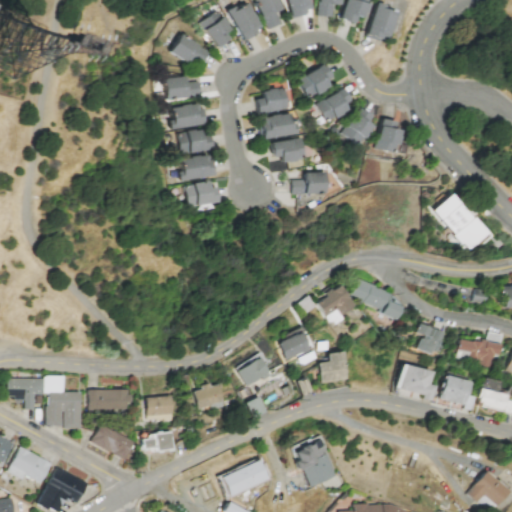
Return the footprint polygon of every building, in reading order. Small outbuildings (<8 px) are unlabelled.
[(279,9),(275,0),(251,0),(264,30),(279,24),(274,11),(279,9)] [(283,0),(289,17),(310,10),(306,0),(283,0)] [(337,0),(316,0),(316,16),(330,17),(330,5),(337,5),(337,0)] [(354,16),(360,18),(366,0),(343,0),(338,19),(352,24),(354,16)] [(226,11),(238,40),(258,32),(247,3),(226,11)] [(393,11),(371,5),(363,36),(385,42),(393,11)] [(222,33),(228,29),(215,10),(197,23),(214,48),(227,39),(222,33)] [(207,50),(176,35),(168,52),(199,67),(207,50)] [(331,82),(321,64),(294,79),(305,97),(331,82)] [(163,99),(197,97),(197,82),(183,82),(183,77),(163,78),(163,99)] [(252,99),(254,114),(284,109),(280,87),(258,90),(259,98),(252,99)] [(341,104),(347,101),(340,89),(313,104),(324,123),(345,111),(341,104)] [(167,107),(169,129),(200,126),(198,104),(167,107)] [(340,135),(357,145),(373,118),(356,108),(340,135)] [(257,137),(292,136),(292,122),(286,122),(286,115),(256,116),(257,137)] [(394,121),(377,119),(374,150),(395,153),(398,130),(393,129),(394,121)] [(177,154),(207,151),(205,130),(175,132),(177,154)] [(278,156),(278,162),(300,161),(299,139),(267,141),(268,156),(278,156)] [(178,179),(208,178),(207,156),(177,157),(178,179)] [(288,180),(289,194),(323,193),(322,172),(301,173),(301,180),(288,180)] [(214,187),(206,188),(205,183),(183,185),(184,206),(215,203),(214,187)] [(467,251),(485,234),(448,194),(430,211),(467,251)] [(394,316),(401,299),(352,281),(345,298),(394,316)] [(318,302),(327,295),(325,293),(333,287),(334,289),(342,284),(356,305),(343,314),(338,307),(327,315),(318,302)] [(511,309),(511,285),(500,286),(500,310),(511,309)] [(412,334),(417,335),(413,349),(435,354),(440,332),(414,325),(412,334)] [(279,342),(288,338),(286,334),(302,327),(312,350),(287,361),(279,342)] [(499,334),(485,333),(484,342),(456,339),(453,360),(491,364),(492,358),(497,358),(499,334)] [(319,362),(330,361),(328,352),(344,350),(348,379),(322,383),(319,362)] [(511,350),(510,350),(503,371),(511,373),(511,350)] [(235,367),(248,388),(262,379),(263,382),(272,376),(264,363),(266,362),(260,353),(235,367)] [(429,372),(399,364),(393,388),(421,395),(420,399),(429,401),(432,386),(425,384),(429,372)] [(77,427),(77,392),(60,392),(60,376),(41,376),(41,393),(44,393),(44,426),(60,426),(60,428),(77,427)] [(297,380),(306,376),(313,391),(304,395),(297,380)] [(465,395),(468,382),(441,376),(436,402),(470,409),(472,397),(465,395)] [(32,410),(32,395),(39,395),(40,379),(3,378),(3,396),(14,396),(13,400),(22,400),(22,409),(32,410)] [(195,391),(202,389),(201,385),(210,382),(211,386),(219,384),(224,400),(200,407),(195,391)] [(511,413),(511,404),(511,401),(503,400),(505,393),(477,389),(475,408),(511,413)] [(86,411),(126,411),(126,390),(85,390),(86,411)] [(142,398),(144,416),(170,413),(168,396),(142,398)] [(249,419),(262,412),(255,397),(241,403),(249,419)] [(87,444),(123,459),(131,441),(96,425),(87,444)] [(139,449),(168,451),(168,433),(151,432),(151,440),(140,439),(139,449)] [(332,476),(315,436),(286,448),(295,471),(301,468),(309,486),(332,476)] [(0,462),(0,463),(11,443),(0,437),(0,462)] [(4,472),(19,479),(21,475),(38,484),(48,462),(16,448),(4,472)] [(84,483),(52,467),(34,505),(47,511),(53,511),(60,498),(74,505),(84,483)] [(473,502),(480,494),(493,506),(506,491),(482,471),(463,494),(473,502)] [(0,499),(0,511),(10,511),(9,498),(0,499)]
